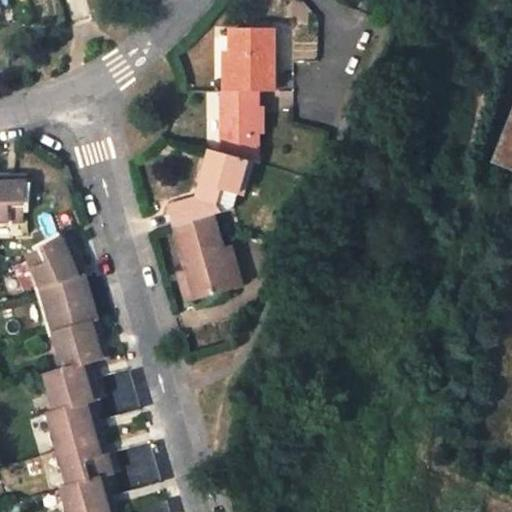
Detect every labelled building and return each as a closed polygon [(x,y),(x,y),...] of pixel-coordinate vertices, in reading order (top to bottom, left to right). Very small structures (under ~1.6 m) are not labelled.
[(273,32),(232,31),(230,90),(258,90),(273,90),(273,32)] [(231,55),(224,55),(222,91),(230,90),(231,55)] [(219,91),(219,152),(248,161),(256,163),(258,163),(258,135),(258,107),(258,90),(230,90),(222,91),(219,91)] [(511,113),(495,156),(511,162),(511,113)] [(210,150),(200,183),(222,190),(238,195),(248,161),(219,152),(210,150)] [(238,195),(244,196),(256,163),(248,161),(238,195)] [(0,222),(23,220),(26,182),(7,182),(7,175),(0,175),(0,222)] [(200,183),(196,198),(216,204),(222,190),(200,183)] [(222,190),(216,204),(223,212),(234,208),(238,195),(222,190)] [(196,198),(170,206),(175,226),(212,215),(223,212),(216,204),(196,198)] [(195,297),(233,286),(222,251),(212,215),(175,226),(195,297)] [(74,250),(66,235),(60,238),(68,254),(74,250)] [(69,511),(116,511),(110,511),(109,511),(105,497),(112,495),(106,476),(114,474),(108,452),(102,454),(97,439),(92,423),(99,420),(94,401),(99,399),(93,378),(85,380),(82,364),(89,362),(102,358),(98,343),(104,341),(84,271),(74,250),(68,254),(60,238),(26,257),(41,286),(64,369),(45,374),(55,410),(48,413),(68,486),(62,488),(69,511)] [(233,286),(242,283),(233,246),(222,251),(233,286)] [(102,358),(108,357),(104,341),(98,343),(102,358)] [(85,380),(93,378),(89,362),(82,364),(85,380)] [(97,439),(104,437),(99,420),(92,423),(97,439)] [(108,452),(104,437),(97,439),(102,454),(108,452)] [(110,511),(116,511),(112,495),(105,497),(109,511),(110,511)]
